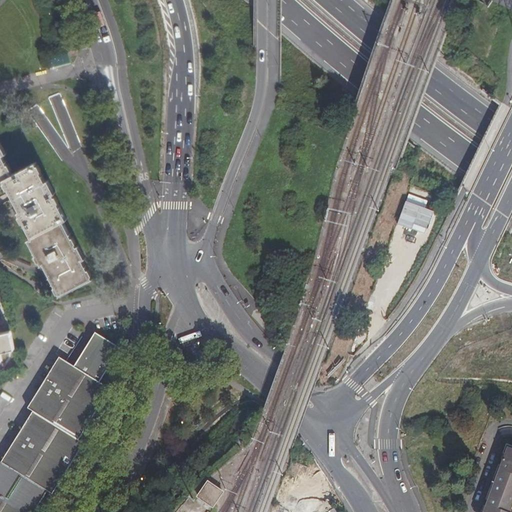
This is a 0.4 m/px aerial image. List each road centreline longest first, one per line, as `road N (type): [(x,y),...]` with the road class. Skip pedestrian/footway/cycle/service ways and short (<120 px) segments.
road 1 (trunk): [(274,0),(511,180)]
road 2 (tertiary): [(170,257),(148,284),(141,360),(119,431),(73,511)]
road 3 (unclassified): [(198,265),(261,89),(264,0)]
road 4 (tertiary): [(90,0),(148,218),(170,257)]
road 5 (trunk): [(174,0),(184,40),(170,257)]
road 6 (secondary): [(473,211),(405,328),(320,410)]
road 7 (trunk): [(511,142),(332,0)]
road 8 (tertiary): [(102,511),(140,439),(185,300)]
road 9 (tertiary): [(320,410),(198,265)]
road 10 (secondary): [(185,300),(312,433)]
road 11 (secondary): [(403,511),(388,443),(402,372)]
